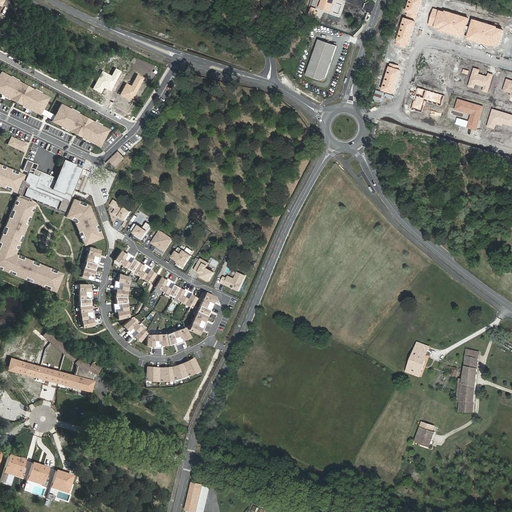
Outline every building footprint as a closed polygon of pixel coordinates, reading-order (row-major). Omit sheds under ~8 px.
[(321,0),(319,8),(327,10),(330,0),(321,0)] [(421,0),(409,0),(406,11),(408,11),(407,15),(415,18),(421,0)] [(316,18),(318,12),(310,9),(308,15),(316,18)] [(429,25),(435,27),(440,11),(434,9),(429,25)] [(445,12),(440,11),(435,27),(440,28),(440,30),(463,37),(465,29),(466,26),(469,18),(445,11),(445,12)] [(404,17),(396,43),(404,46),(405,44),(408,45),(415,20),(404,17)] [(497,27),(473,20),(471,28),(470,31),(468,38),(491,45),(491,44),(499,46),(503,30),(496,28),(497,27)] [(335,45),(317,38),(304,74),(318,79),(324,76),(335,45)] [(391,64),(383,90),(393,93),(400,70),(398,69),(399,66),(391,64)] [(475,84),(484,87),(489,88),(493,75),(489,74),(488,77),(485,76),(484,77),(481,76),(481,75),(478,74),(480,70),(474,68),(469,86),(474,88),(475,84)] [(106,89),(110,91),(121,72),(116,70),(111,77),(102,72),(93,89),(100,93),(104,87),(107,89),(106,89)] [(55,115),(43,109),(49,97),(41,93),(40,95),(34,91),(35,90),(18,81),(17,82),(10,78),(11,77),(6,74),(0,85),(0,96),(1,97),(2,95),(8,99),(7,100),(21,108),(22,106),(29,110),(28,112),(38,117),(39,115),(51,121),(50,123),(60,129),(61,127),(68,131),(67,132),(81,140),(82,138),(89,142),(88,143),(98,148),(108,129),(101,125),(100,127),(94,124),(95,122),(78,113),(78,115),(70,111),(71,109),(61,104),(55,115)] [(127,83),(121,94),(132,100),(144,78),(138,74),(132,86),(127,83)] [(444,96),(418,88),(415,98),(411,110),(421,112),(424,101),(441,106),(444,96)] [(455,109),(469,113),(467,121),(465,127),(476,130),(483,107),(458,100),(455,109)] [(511,115),(493,109),(488,127),(494,129),(496,124),(502,125),(503,123),(511,126),(511,115)] [(107,127),(111,124),(103,116),(100,120),(107,127)] [(465,127),(467,121),(457,118),(455,124),(465,127)] [(11,137),(8,144),(23,152),(27,144),(11,137)] [(125,158),(119,152),(106,164),(113,170),(125,158)] [(89,205),(85,204),(84,206),(78,204),(79,201),(73,199),(72,202),(69,201),(72,196),(70,195),(72,192),(72,190),(74,186),(75,187),(76,184),(75,184),(77,180),(78,177),(79,174),(81,174),(82,172),(80,171),(82,168),(75,166),(76,164),(63,159),(55,180),(52,179),(53,177),(35,169),(37,164),(27,160),(22,170),(28,173),(25,181),(22,180),(24,175),(18,172),(17,174),(10,171),(11,169),(6,167),(5,169),(0,167),(1,165),(0,164),(0,186),(3,188),(4,186),(11,188),(11,191),(18,194),(15,200),(17,201),(16,205),(14,204),(11,209),(13,210),(10,218),(8,217),(5,226),(7,227),(3,235),(1,234),(0,237),(0,242),(0,243),(0,266),(2,268),(1,269),(7,272),(8,270),(16,273),(15,275),(24,279),(25,277),(32,280),(31,282),(42,286),(43,285),(50,288),(49,289),(55,292),(62,273),(56,271),(56,273),(48,270),(49,268),(38,264),(38,266),(30,263),(31,261),(24,258),(23,259),(16,257),(17,255),(15,254),(17,249),(15,248),(16,244),(18,245),(20,242),(18,241),(20,235),(22,236),(27,225),(25,224),(28,216),(30,217),(32,212),(30,211),(32,207),(34,208),(35,204),(27,201),(28,198),(21,195),(22,192),(24,192),(23,194),(65,212),(66,209),(69,210),(66,217),(70,219),(71,217),(75,219),(77,222),(75,223),(78,232),(80,231),(83,238),(81,239),(84,245),(102,237),(99,231),(97,231),(94,225),(96,224),(89,205)] [(122,218),(125,220),(131,211),(114,200),(111,205),(117,209),(113,214),(119,217),(122,218)] [(135,236),(142,241),(152,225),(147,222),(143,228),(135,223),(131,230),(136,234),(135,236)] [(173,239),(160,231),(152,243),(165,251),(173,239)] [(89,247),(87,257),(99,261),(101,257),(98,256),(100,250),(89,247)] [(177,262),(184,267),(192,255),(179,247),(173,257),(178,261),(177,262)] [(115,260),(123,266),(131,255),(127,252),(126,254),(121,251),(115,260)] [(132,272),(138,262),(133,259),(134,257),(131,255),(123,266),(132,272)] [(99,261),(87,257),(84,267),(94,270),(96,264),(98,265),(99,261)] [(201,277),(210,281),(214,272),(207,268),(209,263),(201,259),(199,264),(203,266),(199,272),(203,274),(201,277)] [(142,266),(138,262),(132,272),(140,277),(148,266),(144,264),(142,266)] [(151,268),(148,266),(140,277),(149,283),(155,274),(149,270),(151,268)] [(94,270),(84,267),(81,277),(94,281),(95,277),(92,276),(94,270)] [(229,276),(225,284),(239,291),(246,276),(238,272),(235,279),(229,276)] [(115,281),(114,285),(127,287),(130,278),(118,274),(117,281),(115,281)] [(166,280),(161,277),(155,287),(164,292),(171,280),(167,278),(166,280)] [(173,297),(178,288),(173,285),(174,282),(171,280),(164,292),(173,297)] [(79,285),(79,295),(92,295),(92,291),(90,291),(90,285),(79,285)] [(116,289),(115,297),(126,297),(127,287),(114,285),(113,289),(116,289)] [(183,290),(178,288),(173,297),(182,302),(188,291),(184,288),(183,290)] [(192,292),(188,291),(182,302),(191,307),(196,298),(190,295),(192,292)] [(205,292),(201,302),(202,302),(213,307),(215,304),(213,302),(215,297),(205,292)] [(92,299),(92,295),(79,295),(79,306),(90,305),(90,299),(92,299)] [(113,304),(114,308),(127,307),(126,297),(115,297),(116,303),(113,304)] [(212,311),(213,307),(202,302),(201,302),(197,311),(207,315),(209,310),(212,311)] [(90,305),(79,306),(81,317),(94,315),(93,310),(91,310),(90,305)] [(128,316),(127,307),(114,308),(114,312),(117,312),(118,319),(128,316)] [(197,311),(193,320),(205,326),(207,322),(204,321),(207,316),(207,315),(197,311)] [(94,315),(81,317),(83,327),(93,325),(92,319),(95,319),(94,315)] [(126,332),(129,335),(133,332),(133,331),(139,326),(131,319),(123,326),(128,331),(126,332)] [(203,330),(205,326),(193,320),(188,330),(198,334),(201,328),(203,330)] [(146,333),(139,326),(133,331),(133,332),(129,335),(132,338),(134,336),(139,342),(146,333)] [(185,328),(176,331),(180,343),(184,342),(183,340),(190,337),(185,328)] [(51,344),(57,338),(48,330),(42,336),(51,344)] [(167,334),(169,345),(175,343),(176,345),(180,343),(176,331),(167,334)] [(146,334),(146,346),(153,346),(153,348),(158,348),(158,346),(157,335),(146,334)] [(158,346),(158,348),(161,348),(161,345),(169,345),(167,334),(157,335),(158,346)] [(82,360),(57,338),(51,344),(77,365),(82,360)] [(407,371),(419,376),(427,357),(425,356),(428,347),(418,342),(407,371)] [(462,391),(460,401),(459,411),(473,412),(479,352),(475,351),(475,349),(473,349),(473,350),(467,349),(465,363),(463,379),(462,391)] [(194,358),(183,363),(183,364),(185,370),(188,376),(200,370),(194,358)] [(75,376),(10,359),(8,370),(90,392),(93,381),(92,381),(93,376),(97,375),(98,376),(102,371),(95,365),(92,368),(82,360),(78,365),(77,366),(75,376)] [(183,364),(183,363),(171,367),(174,380),(188,376),(185,370),(183,364)] [(159,375),(160,367),(147,367),(146,380),(159,381),(159,375)] [(174,380),(171,367),(160,367),(159,375),(159,381),(174,380)] [(422,424),(415,442),(429,447),(434,435),(431,434),(433,428),(422,424)] [(25,461),(9,455),(5,468),(24,474),(27,466),(24,465),(25,461)] [(48,468),(32,463),(28,476),(48,482),(51,474),(46,472),(48,468)] [(24,474),(5,468),(3,471),(22,478),(24,474)] [(71,475),(56,470),(52,482),(67,488),(71,475)] [(48,482),(28,476),(27,480),(43,485),(43,487),(46,488),(47,486),(48,482)] [(67,488),(52,482),(50,486),(66,491),(67,488)]
